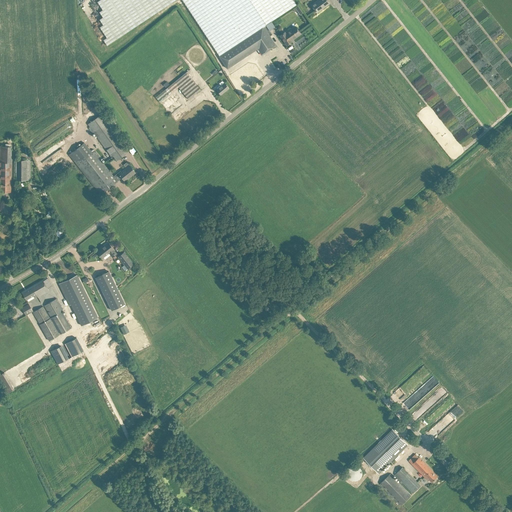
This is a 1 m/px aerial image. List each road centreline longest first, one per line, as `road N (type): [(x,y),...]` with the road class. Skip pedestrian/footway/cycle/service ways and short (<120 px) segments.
road 1 (unclassified): [(0,289),(137,193),(373,0)]
road 2 (track): [(293,309),(511,122)]
road 3 (track): [(293,309),(421,438)]
